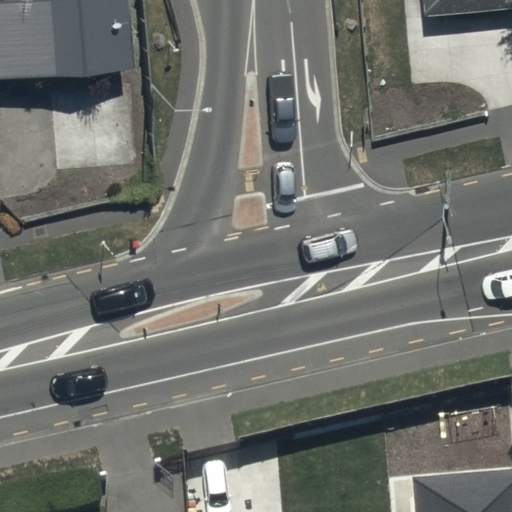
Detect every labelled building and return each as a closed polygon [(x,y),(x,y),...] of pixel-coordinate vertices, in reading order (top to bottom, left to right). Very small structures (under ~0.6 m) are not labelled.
[(0,0),(0,76),(125,68),(119,0),(0,0)] [(218,0),(220,32),(332,25),(330,0),(218,0)] [(511,0),(425,0),(426,11),(511,3),(511,0)] [(133,76),(48,80),(52,166),(138,162),(133,76)] [(511,511),(511,475),(411,482),(412,511),(511,511)]
